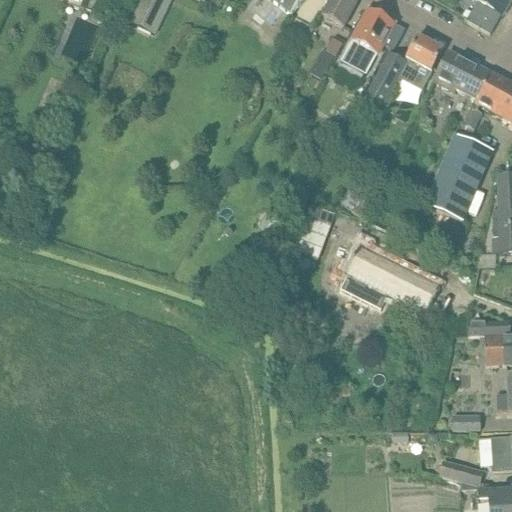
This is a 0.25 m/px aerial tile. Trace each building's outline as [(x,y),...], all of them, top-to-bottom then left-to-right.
[(139,0),(127,26),(154,38),(171,2),(168,0),(139,0)] [(209,0),(206,5),(216,11),(222,0),(209,0)] [(268,0),(278,8),(291,18),(303,1),(303,0),(268,0)] [(346,0),(331,0),(325,11),(321,18),(342,31),(347,23),(357,6),(346,0)] [(511,0),(471,0),(471,1),(501,17),(502,17),(511,0)] [(476,5),(466,24),(490,37),(500,19),(476,5)] [(359,30),(341,64),(366,77),(377,56),(383,45),(394,52),(405,32),(369,12),(359,30)] [(387,54),(360,107),(382,119),(401,83),(421,94),(432,74),(434,70),(443,52),(418,39),(408,56),(405,63),(387,54)] [(332,40),(325,53),(336,58),(343,45),(332,40)] [(452,95),(469,64),(448,53),(439,71),(432,85),(452,95)] [(475,103),(489,75),(469,64),(452,95),(454,96),(456,94),(475,103)] [(474,107),(511,125),(511,87),(489,75),(475,103),(474,107)] [(463,129),(473,134),(481,117),(471,112),(463,129)] [(454,140),(425,210),(462,225),(492,155),(454,140)] [(492,214),(492,238),(493,257),(511,256),(511,177),(498,178),(499,214),(492,214)] [(410,199),(424,205),(431,187),(417,181),(410,199)] [(348,214),(353,216),(364,222),(374,204),(371,202),(375,196),(362,189),(348,214)] [(401,209),(416,215),(419,207),(405,201),(401,209)] [(310,208),(289,264),(313,273),(335,217),(310,208)] [(420,239),(416,248),(427,252),(431,244),(420,239)] [(371,289),(408,308),(426,317),(440,290),(422,281),(359,248),(345,275),(371,289)] [(468,327),(468,339),(486,338),(486,340),(484,340),(485,369),(505,368),(511,367),(511,338),(510,338),(509,325),(468,327)] [(511,376),(509,376),(506,376),(507,398),(496,399),(497,416),(511,415),(511,376)] [(350,385),(342,384),(341,378),(333,383),(330,393),(335,400),(340,397),(346,399),(352,396),(353,391),(350,385)] [(453,434),(480,434),(480,420),(452,420),(453,434)] [(425,447),(432,449),(437,445),(439,438),(428,436),(425,447)] [(480,470),(491,470),(492,475),(511,473),(511,440),(478,443),(480,470)] [(441,480),(479,489),(482,476),(444,466),(441,480)] [(489,505),(489,511),(511,511),(511,489),(479,492),(480,505),(489,505)]
